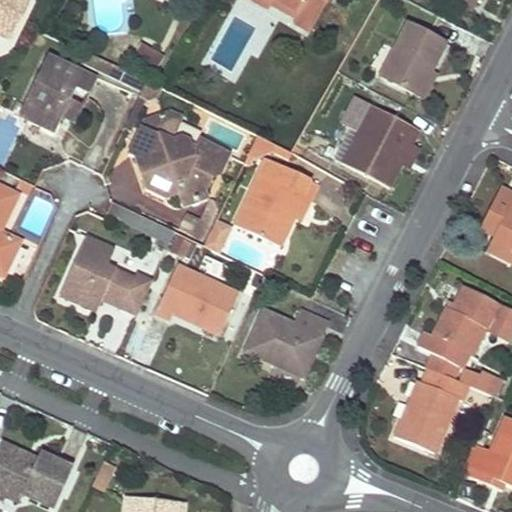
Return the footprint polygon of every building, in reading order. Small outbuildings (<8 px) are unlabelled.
[(0,0),(0,36),(17,2),(16,0),(0,0)] [(247,0),(266,10),(269,5),(296,19),(293,24),(310,33),(327,0),(247,0)] [(472,7),(458,0),(444,0),(469,13),(472,7)] [(426,72),(441,42),(402,23),(376,77),(413,96),(426,72)] [(141,45),(133,60),(156,72),(164,58),(141,45)] [(96,81),(46,56),(16,115),(54,133),(61,117),(67,105),(75,89),(89,96),(96,81)] [(421,100),(432,76),(426,72),(413,96),(421,100)] [(157,98),(160,90),(142,82),(119,129),(129,134),(143,102),(157,98)] [(407,146),(414,130),(367,104),(336,162),(384,188),(396,164),(407,146)] [(80,112),(67,105),(61,117),(75,124),(80,112)] [(167,134),(176,116),(166,112),(155,115),(158,125),(156,129),(167,134)] [(160,197),(173,193),(176,206),(203,197),(199,188),(205,171),(212,174),(223,152),(193,138),(189,145),(186,151),(164,141),(167,134),(156,129),(158,125),(155,115),(140,120),(136,127),(153,135),(141,162),(145,164),(146,172),(136,176),(140,187),(160,197)] [(189,145),(167,134),(164,141),(186,151),(189,145)] [(274,146),(253,135),(249,144),(271,153),(274,146)] [(408,171),(418,152),(407,146),(396,164),(408,171)] [(262,158),(229,226),(276,249),(290,218),(300,197),(307,200),(315,185),(262,158)] [(327,178),(316,207),(345,218),(356,189),(327,178)] [(0,270),(16,240),(0,231),(0,219),(12,195),(0,188),(0,270)] [(511,205),(511,201),(511,194),(499,188),(481,222),(497,231),(493,238),(485,253),(505,264),(511,250),(511,205)] [(297,221),(307,200),(300,197),(290,218),(297,221)] [(171,231),(107,200),(101,212),(157,239),(153,246),(162,251),(171,231)] [(225,229),(211,221),(199,245),(214,253),(225,229)] [(497,231),(481,222),(477,230),(493,238),(497,231)] [(103,264),(110,248),(82,236),(58,286),(71,291),(66,303),(90,314),(97,300),(98,295),(119,304),(116,309),(131,316),(147,280),(132,272),(131,277),(103,264)] [(166,246),(180,252),(184,242),(171,236),(166,246)] [(217,329),(233,294),(171,265),(150,311),(165,318),(168,312),(192,324),(194,318),(217,329)] [(71,291),(58,286),(54,298),(66,303),(71,291)] [(500,341),(511,318),(457,289),(447,310),(440,307),(426,336),(418,332),(410,347),(424,355),(453,369),(458,354),(473,328),(479,330),(500,341)] [(119,304),(98,295),(97,300),(116,309),(119,304)] [(291,326),(260,310),(240,351),(299,379),(318,338),(315,336),(322,323),(298,311),(291,326)] [(217,329),(194,318),(192,324),(214,335),(217,329)] [(464,357),(479,330),(473,328),(458,354),(464,357)] [(424,355),(418,367),(419,367),(446,379),(453,369),(424,355)] [(402,405),(387,439),(430,457),(461,385),(446,379),(419,367),(411,382),(417,385),(407,408),(402,405)] [(484,453),(467,444),(453,474),(497,495),(500,487),(511,491),(511,422),(501,417),(484,453)] [(49,510),(68,469),(35,454),(33,460),(30,468),(14,461),(17,453),(0,445),(0,497),(14,503),(18,496),(49,510)] [(17,453),(14,461),(30,468),(33,460),(17,453)] [(114,462),(105,458),(95,479),(104,484),(114,462)] [(183,511),(185,502),(128,496),(126,511),(183,511)]
